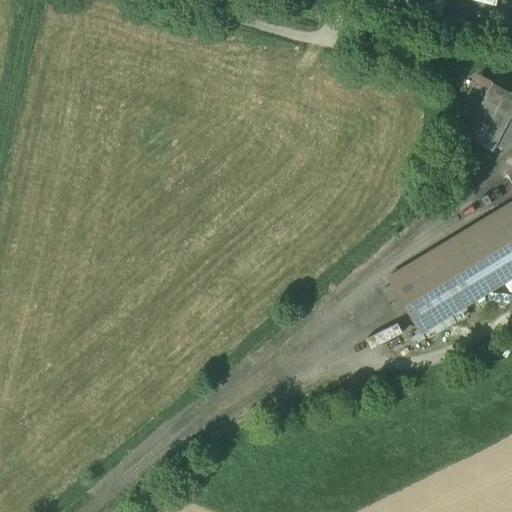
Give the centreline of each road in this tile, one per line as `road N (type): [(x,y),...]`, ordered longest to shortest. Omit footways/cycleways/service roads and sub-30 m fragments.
road 1 (track): [(165,0),(315,41),(349,0)]
road 2 (track): [(32,0),(0,155)]
road 3 (track): [(511,319),(455,353),(394,365)]
